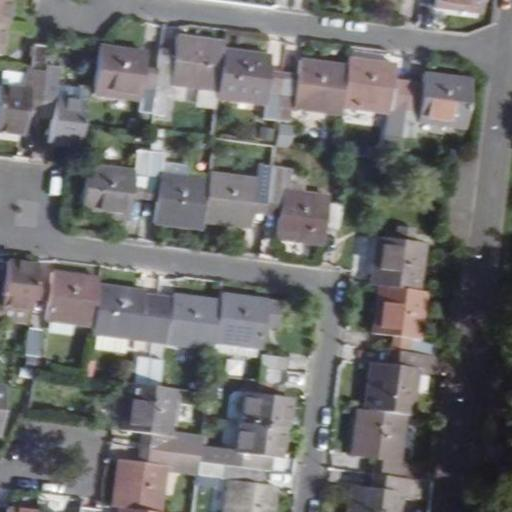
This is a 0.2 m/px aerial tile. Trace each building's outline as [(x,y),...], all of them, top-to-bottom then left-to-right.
[(0,0),(0,24),(4,25),(7,26),(10,0),(0,0)] [(436,0),(436,6),(483,12),(484,0),(436,0)] [(171,85),(217,90),(223,50),(224,42),(178,36),(171,85)] [(33,72),(46,73),(49,47),(36,45),(33,72)] [(146,66),(148,52),(101,46),(94,94),(142,99),(141,111),(153,112),(156,87),(144,86),(146,66)] [(171,85),(176,50),(161,48),(159,68),(156,87),(170,89),(171,85)] [(223,50),(217,90),(217,97),(266,103),(264,115),(277,117),(280,93),(265,90),(267,71),(269,55),(223,50)] [(342,111),(344,106),(349,65),(300,59),(298,75),(296,94),(280,93),(277,117),(290,118),(292,105),(342,111)] [(396,64),(349,59),(349,65),(344,106),(389,112),(383,156),(398,158),(401,136),(407,98),(407,93),(392,91),(396,64)] [(146,66),(144,86),(156,87),(159,68),(146,66)] [(27,114),(29,97),(40,98),(43,98),(46,73),(33,72),(27,71),(26,73),(24,89),(4,87),(1,87),(0,92),(0,131),(25,136),(27,114)] [(24,89),(26,73),(6,71),(4,87),(24,89)] [(280,93),(283,73),(267,71),(265,90),(280,93)] [(55,100),(59,75),(46,73),(43,98),(45,99),(55,100)] [(296,94),(298,75),(283,73),(280,93),(296,94)] [(426,74),(422,99),(407,98),(401,136),(415,137),(418,110),(422,110),(420,120),(467,126),(472,79),(426,74)] [(167,113),(170,89),(156,87),(153,112),(167,113)] [(40,98),(29,97),(27,114),(38,116),(40,98)] [(43,116),(53,117),(55,100),(45,99),(43,116)] [(53,117),(50,143),(80,147),(82,126),(85,104),(55,100),(53,117)] [(288,147),(289,124),(274,123),(273,147),(288,147)] [(150,177),(153,152),(140,150),(137,171),(91,164),(84,213),(131,219),(134,197),(137,176),(150,177)] [(153,152),(150,177),(162,178),(160,201),(156,222),(203,228),(204,221),(210,181),(190,178),(192,166),(164,162),(166,153),(153,152)] [(252,227),(254,212),(267,214),(273,167),(260,166),(259,179),(211,173),(210,181),(204,221),(252,227)] [(284,191),(287,170),(273,167),(267,214),(281,216),(278,238),(325,244),(327,229),(331,201),(331,197),(284,191)] [(134,197),(147,199),(150,177),(137,176),(134,197)] [(160,201),(162,178),(150,177),(147,199),(160,201)] [(341,231),(344,203),(331,201),(327,229),(341,231)] [(394,239),(377,237),(371,284),(379,285),(419,290),(425,243),(409,241),(411,228),(395,227),(394,239)] [(27,307),(31,308),(33,297),(34,279),(37,265),(7,261),(2,295),(0,294),(0,321),(25,325),(27,307)] [(47,318),(95,323),(100,285),(101,278),(53,271),(51,281),(49,299),(47,318)] [(51,281),(34,279),(33,297),(49,299),(51,281)] [(100,285),(95,323),(94,333),(97,333),(128,337),(141,339),(147,296),(148,292),(100,285)] [(428,291),(419,290),(379,285),(373,333),(396,336),(412,338),(421,339),(428,291)] [(259,347),(263,347),(265,326),(268,300),(220,294),(220,302),(214,348),(214,350),(258,356),(259,347)] [(174,295),(167,342),(214,348),(220,302),(174,295)] [(154,340),(160,297),(147,296),(141,339),(154,340)] [(167,342),(173,299),(160,297),(154,340),(167,342)] [(279,327),(282,302),(268,300),(265,326),(279,327)] [(39,359),(43,329),(29,327),(25,357),(39,359)] [(126,350),(128,337),(97,333),(96,346),(126,350)] [(411,340),(412,338),(396,336),(394,351),(410,353),(411,340)] [(436,344),(411,340),(410,353),(435,356),(436,344)] [(393,362),(408,365),(410,353),(394,351),(393,362)] [(449,358),(435,356),(410,353),(408,365),(393,362),(373,360),(367,407),(405,413),(414,414),(419,374),(434,375),(435,371),(447,373),(449,358)] [(263,355),(262,367),(288,369),(289,358),(263,355)] [(152,357),(139,356),(135,383),(149,385),(152,357)] [(162,386),(166,359),(152,357),(149,385),(162,386)] [(286,382),(288,369),(262,367),(261,380),(286,382)] [(172,432),(178,388),(162,386),(149,385),(135,383),(131,382),(129,398),(116,396),(113,416),(126,417),(125,430),(141,433),(139,447),(201,455),(202,450),(202,443),(203,436),(172,432)] [(292,398),(248,393),(245,422),(283,426),(289,427),(292,398)] [(352,454),(374,457),(395,460),(393,475),(418,478),(421,466),(414,465),(416,442),(402,441),(405,413),(367,407),(358,407),(352,454)] [(273,459),(279,460),(283,426),(245,422),(240,422),(236,455),(202,450),(201,455),(200,462),(259,470),(260,457),(273,459)] [(115,506),(124,507),(161,511),(162,511),(167,472),(199,477),(199,475),(200,468),(200,462),(201,455),(139,447),(137,460),(121,458),(115,506)] [(259,470),(271,471),(273,459),(260,457),(259,470)] [(393,475),(395,460),(374,457),(372,472),(393,475)] [(200,462),(200,468),(199,475),(224,478),(224,480),(230,481),(225,511),(272,511),(276,486),(269,486),(257,484),(259,470),(200,462)] [(269,486),(271,471),(259,470),(257,484),(269,486)] [(391,487),(393,475),(372,472),(370,485),(391,487)] [(352,511),(400,511),(402,499),(416,501),(417,495),(429,496),(431,480),(418,478),(393,475),(391,487),(370,485),(357,483),(352,511)]
